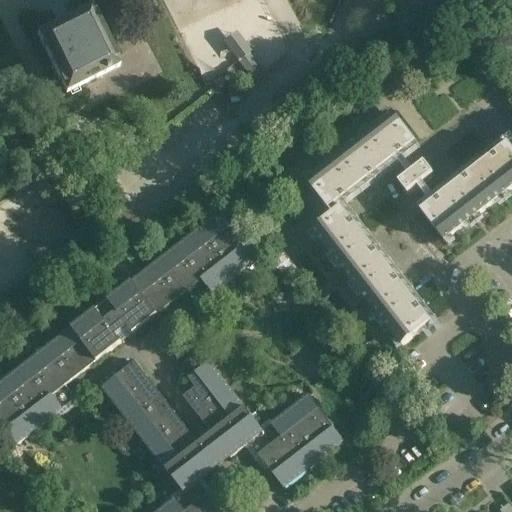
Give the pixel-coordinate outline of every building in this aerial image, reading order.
[(91,8),(37,35),(66,94),(120,68),(91,8)] [(238,63),(255,85),(266,76),(249,55),(238,63)] [(394,115),(307,183),(330,212),(417,144),(394,115)] [(451,191),(422,214),(445,243),(511,191),(511,149),(507,143),(449,188),(451,191)] [(426,165),(400,185),(409,196),(435,176),(426,165)] [(343,210),(313,232),(403,348),(433,325),(343,210)] [(224,212),(0,386),(0,426),(17,448),(53,420),(56,424),(80,405),(67,388),(122,345),(121,344),(133,334),(134,336),(182,299),(178,295),(186,289),(203,310),(227,291),(224,287),(260,259),(224,212)] [(284,294),(298,298),(301,287),(288,283),(284,294)] [(265,465),(285,491),(345,444),(309,398),(273,426),(270,422),(261,429),(210,364),(189,381),(196,390),(184,399),(213,436),(212,436),(205,441),(199,446),(136,364),(103,390),(181,491),(172,499),(175,502),(162,511),(221,511),(215,504),(219,501),(204,482),(224,466),(231,460),(246,449),(261,468),(265,465)] [(28,474),(31,478),(40,477),(43,474),(43,469),(39,465),(31,465),(27,469),(28,474)]
